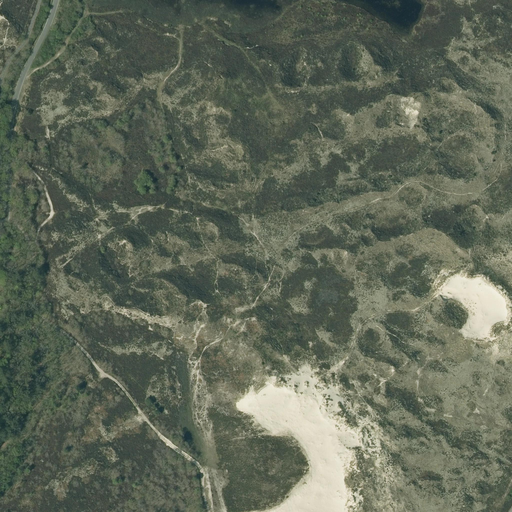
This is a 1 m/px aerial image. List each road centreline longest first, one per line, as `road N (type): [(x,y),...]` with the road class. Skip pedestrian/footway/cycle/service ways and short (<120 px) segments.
road 1 (track): [(85,13),(57,55),(27,78),(14,129),(20,159),(49,205),(34,247),(34,302),(41,318),(196,463),(208,511)]
road 2 (tertiary): [(0,234),(14,100),(56,0)]
